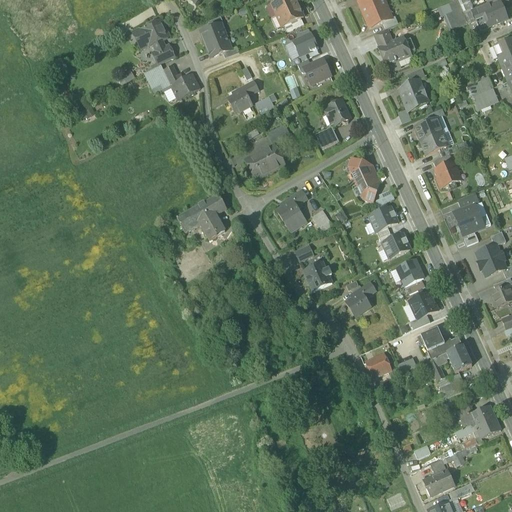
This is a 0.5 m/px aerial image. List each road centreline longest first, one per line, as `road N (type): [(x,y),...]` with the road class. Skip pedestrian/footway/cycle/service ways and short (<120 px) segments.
road 1 (track): [(0,484),(349,346)]
road 2 (residential): [(421,511),(349,346),(306,305),(245,210)]
road 3 (secondary): [(511,426),(379,134)]
road 4 (residential): [(245,210),(206,124),(203,87),(178,17),(163,0)]
road 5 (residential): [(379,134),(245,210)]
road 6 (secondary): [(379,134),(317,0)]
